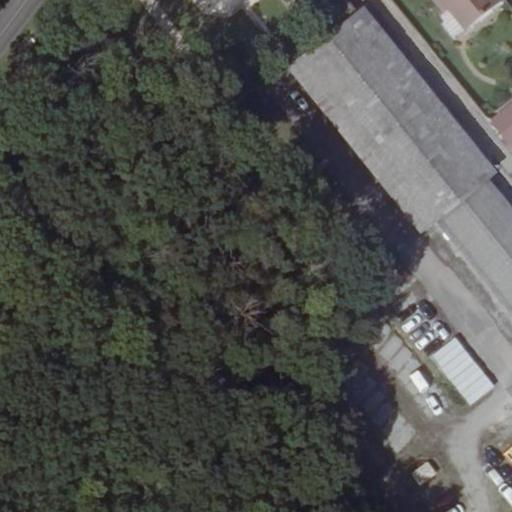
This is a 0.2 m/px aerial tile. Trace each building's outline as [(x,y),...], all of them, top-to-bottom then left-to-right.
[(338,0),(326,0),(273,44),(287,62),(378,175),(424,234),(433,227),(488,184),(428,110),(345,7),(338,0)] [(465,24),(495,0),(436,0),(443,7),(448,2),(465,24)] [(511,96),(488,114),(511,143),(511,96)] [(511,214),(488,184),(433,227),(511,328),(511,214)] [(491,388),(452,336),(447,340),(389,264),(369,279),(466,407),(491,388)] [(374,354),(432,417),(451,399),(393,337),(374,354)] [(402,447),(418,429),(374,388),(357,405),(402,447)]
